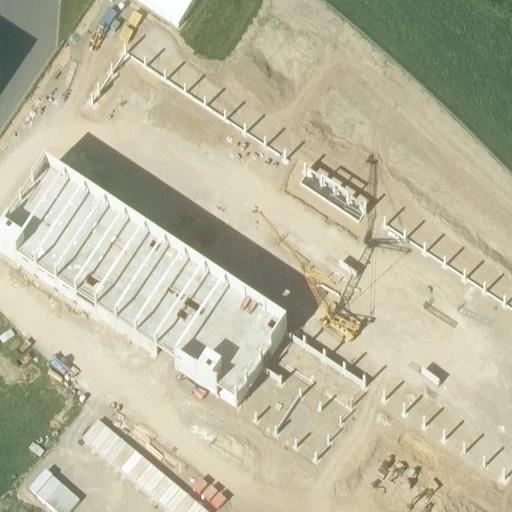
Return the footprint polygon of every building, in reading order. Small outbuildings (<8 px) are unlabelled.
[(197,0),(134,0),(178,29),(197,0)] [(94,100),(0,37),(0,75),(76,126),(94,100)] [(241,37),(219,71),(288,116),(310,83),(241,37)] [(76,126),(44,173),(287,335),(285,338),(365,391),(504,484),(511,471),(511,312),(365,214),(306,174),(305,174),(125,54),(94,100),(76,126)] [(0,239),(0,253),(236,411),(285,338),(287,335),(44,173),(0,239)] [(365,391),(285,338),(236,411),(316,464),(365,391)]
